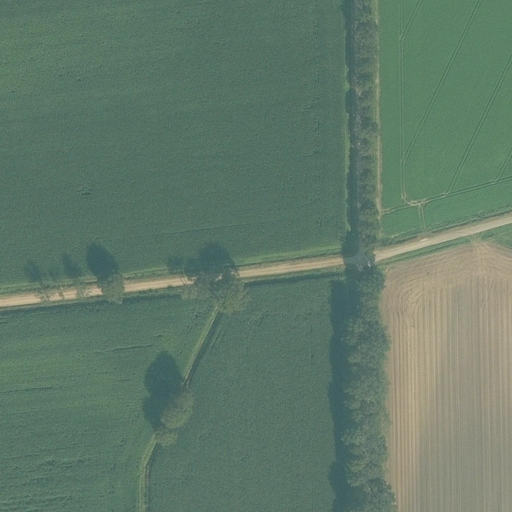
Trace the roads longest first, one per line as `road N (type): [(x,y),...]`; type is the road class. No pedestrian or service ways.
road 1 (unclassified): [(367,511),(364,258),(511,219)]
road 2 (track): [(0,303),(364,258)]
road 3 (track): [(358,0),(364,258)]
